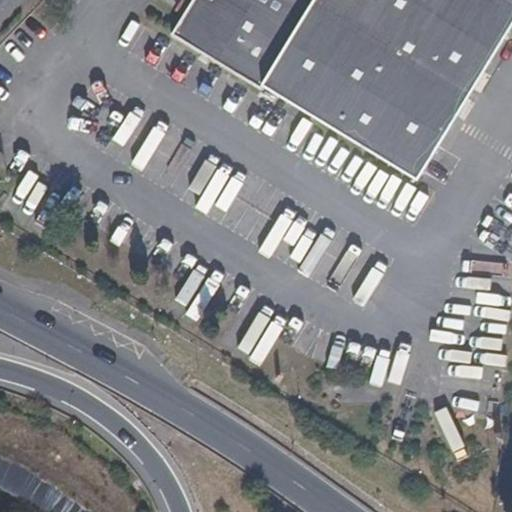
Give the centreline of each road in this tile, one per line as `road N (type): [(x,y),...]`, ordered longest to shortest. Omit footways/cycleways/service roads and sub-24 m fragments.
road 1 (unknown): [(458,248),(452,321),(420,351),(70,155),(50,130),(51,104),(104,40)]
road 2 (unknown): [(458,248),(104,40)]
road 3 (trunk): [(335,511),(85,355),(0,313)]
road 4 (trunk): [(0,369),(37,378),(116,420),(158,463),(177,511)]
road 5 (unknown): [(511,127),(458,248)]
